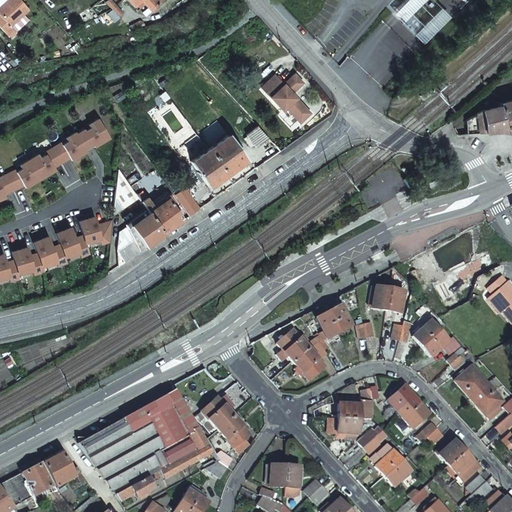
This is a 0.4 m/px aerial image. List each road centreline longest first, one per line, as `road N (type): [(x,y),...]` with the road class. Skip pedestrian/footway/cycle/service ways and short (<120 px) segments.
road 1 (residential): [(362,116),(142,277),(100,301),(0,327)]
road 2 (secondary): [(489,190),(345,250),(222,335)]
road 3 (residential): [(284,415),(362,371),(408,376),(511,485)]
road 4 (secondary): [(222,335),(0,454)]
road 5 (residential): [(362,116),(257,0)]
road 6 (residential): [(489,190),(471,163),(402,141),(362,116)]
road 7 (residential): [(284,415),(372,511)]
